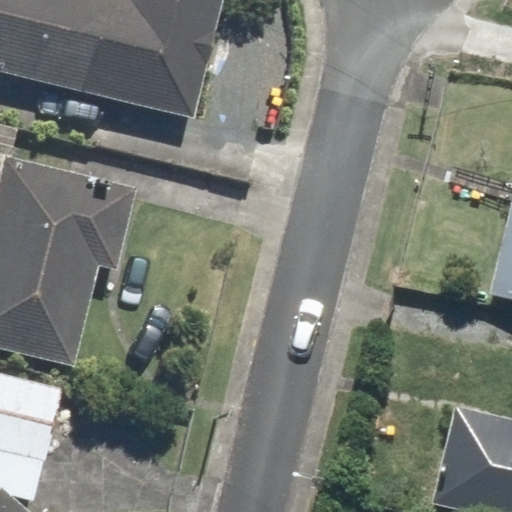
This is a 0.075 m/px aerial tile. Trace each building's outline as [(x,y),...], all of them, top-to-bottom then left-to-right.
[(0,0),(0,70),(97,94),(192,117),(216,14),(219,0),(0,0)] [(0,349),(72,366),(96,265),(115,269),(135,188),(8,157),(15,130),(0,126),(0,349)] [(511,294),(511,235),(498,291),(511,294)] [(61,389),(0,374),(0,488),(35,496),(61,389)] [(511,511),(511,418),(465,406),(440,502),(478,511),(511,511)] [(22,511),(0,491),(0,511),(22,511)]
